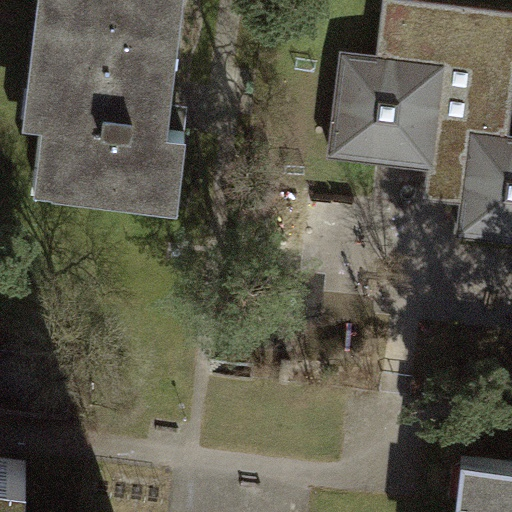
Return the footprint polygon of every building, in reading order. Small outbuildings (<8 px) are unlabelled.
[(29,0),(25,32),(175,49),(180,0),(29,0)] [(511,141),(508,141),(511,102),(511,22),(385,9),(380,63),(341,59),(330,171),(421,180),(418,207),(462,211),(459,246),(511,251),(511,141)] [(25,198),(174,215),(183,134),(165,132),(175,49),(25,32),(14,130),(32,132),(25,198)] [(511,511),(511,466),(466,461),(460,501),(467,502),(466,511),(511,511)] [(0,511),(21,511),(26,466),(0,463),(0,511)]
